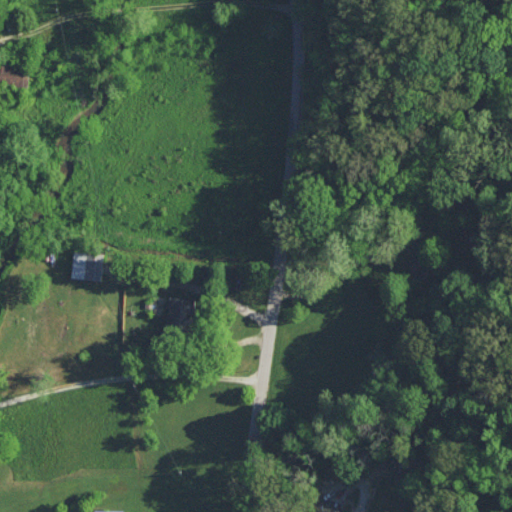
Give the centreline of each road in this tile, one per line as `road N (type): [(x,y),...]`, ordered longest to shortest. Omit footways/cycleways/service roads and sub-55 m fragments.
road 1 (residential): [(255,511),(263,374),(305,70),(301,0)]
road 2 (residential): [(0,41),(100,12),(302,3)]
road 3 (residential): [(0,403),(98,382),(263,374)]
road 4 (residential): [(114,271),(177,276),(271,315)]
